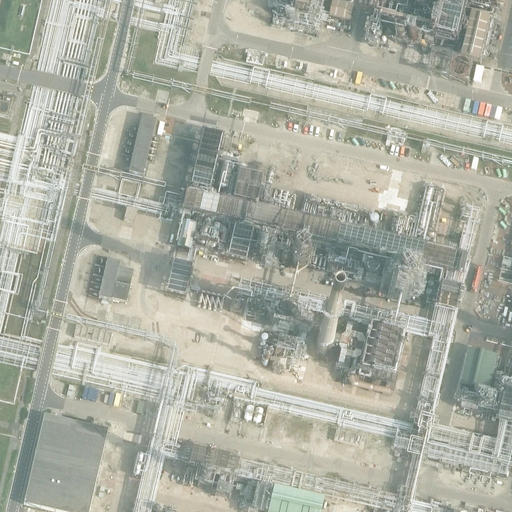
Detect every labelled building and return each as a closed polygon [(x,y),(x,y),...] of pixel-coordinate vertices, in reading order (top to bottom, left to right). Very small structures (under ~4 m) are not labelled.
[(329,8),(331,8),(332,0),(301,0),(301,3),(310,5),(329,8)] [(354,8),(333,3),(330,18),(350,23),(354,8)] [(480,67),(491,22),(472,17),(462,63),(480,67)] [(0,117),(8,119),(11,106),(10,105),(12,99),(0,95),(0,117)] [(158,122),(155,122),(141,118),(128,174),(145,179),(148,164),(146,163),(152,137),(155,138),(158,122)] [(260,203),(277,175),(270,171),(262,183),(223,160),(221,199),(220,199),(221,189),(215,188),(217,135),(198,134),(195,194),(190,194),(189,197),(198,202),(197,202),(196,216),(219,217),(226,206),(244,217),(243,225),(247,219),(259,219),(259,224),(268,229),(267,231),(276,231),(277,212),(260,203)] [(365,219),(365,216),(331,211),(326,219),(321,216),(316,216),(312,213),(309,195),(307,212),(313,216),(295,218),(289,217),(286,238),(293,239),(296,234),(297,240),(316,243),(317,257),(338,271),(341,267),(345,268),(347,255),(364,258),(367,254),(367,249),(362,245),(367,239),(375,244),(379,244),(378,243),(361,231),(360,225),(365,219)] [(136,212),(126,210),(123,222),(133,224),(136,212)] [(178,249),(191,251),(195,225),(182,223),(178,249)] [(228,260),(245,263),(249,240),(246,240),(245,247),(231,244),(228,260)] [(302,253),(302,252),(302,249),(300,245),(297,243),(293,242),(289,243),(287,244),(285,245),(283,248),(282,250),(282,252),(283,256),(284,258),(285,259),(286,260),(288,262),(290,262),(292,263),(295,262),(299,260),(301,257),(302,255),(302,253)] [(129,289),(133,273),(118,269),(120,264),(107,261),(98,299),(111,302),(111,301),(126,304),(129,289)] [(173,265),(170,286),(187,289),(190,268),(173,265)] [(413,275),(413,271),(412,270),(411,268),(407,266),(404,266),(400,267),(398,269),(396,271),(396,275),(396,278),(398,281),(401,283),(402,283),(404,283),(407,283),(411,281),(413,279),(413,275)] [(108,347),(111,335),(76,327),(73,339),(108,347)] [(335,336),(334,333),(332,330),(329,328),(326,327),(322,328),(319,330),(317,333),(316,336),(317,339),(319,342),(322,344),(325,345),(328,345),(331,343),(334,340),(334,339),(335,336)] [(499,357),(469,350),(461,388),(491,395),(499,357)] [(483,398),(473,398),(473,396),(463,396),(463,406),(472,405),(472,403),(483,403),(483,398)] [(511,402),(506,401),(501,424),(510,426),(511,426),(511,402)] [(23,505),(52,511),(88,511),(107,431),(43,416),(23,505)] [(356,444),(357,435),(336,432),(335,440),(356,444)] [(320,511),(323,501),(272,489),(267,511),(320,511)]
